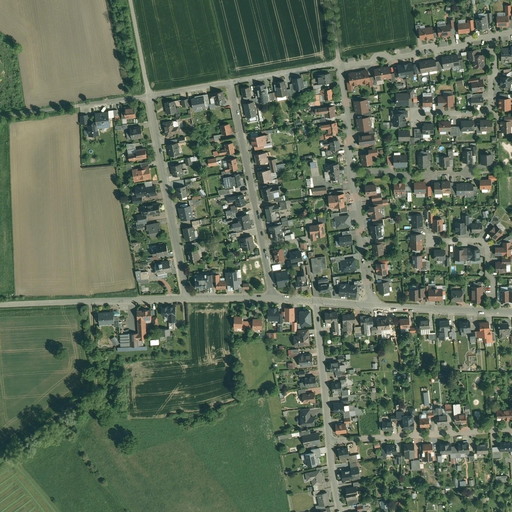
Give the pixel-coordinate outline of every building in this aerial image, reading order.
[(485,17),(479,18),(479,19),(476,20),(478,30),(482,30),(482,28),(487,27),(486,23),(485,17)] [(508,17),(497,17),(497,26),(508,25),(508,17)] [(468,23),(458,24),(459,33),(469,32),(469,30),(468,23)] [(449,25),(438,26),(439,36),(450,35),(450,28),(449,25)] [(421,29),(419,29),(420,33),(421,39),(425,38),(425,39),(429,39),(428,38),(433,37),(432,33),(432,27),(421,29)] [(511,49),(501,49),(501,61),(511,61),(511,47),(511,49)] [(458,55),(453,56),(450,57),(450,56),(450,57),(451,66),(459,65),(458,60),(458,55)] [(477,55),(468,56),(469,61),(473,60),(474,68),(484,66),(482,55),(479,56),(478,55),(477,55)] [(449,57),(446,58),(446,57),(442,58),(442,60),(443,65),(444,68),(451,66),(450,57),(449,57)] [(425,62),(419,63),(420,65),(420,70),(421,72),(429,71),(427,60),(425,61),(425,62)] [(435,60),(430,61),(429,60),(427,60),(429,71),(436,70),(437,70),(436,67),(435,62),(435,60)] [(403,65),(398,66),(398,67),(399,74),(400,77),(406,76),(404,64),(403,65)] [(411,64),(406,64),(404,64),(406,76),(413,75),(413,71),(411,65),(411,64)] [(389,67),(382,68),(383,79),(391,77),(390,74),(389,67)] [(382,68),(374,69),(375,76),(376,80),(383,79),(382,68)] [(367,71),(358,72),(360,83),(369,81),(369,77),(367,71)] [(358,72),(349,74),(350,82),(351,85),(360,83),(358,72)] [(329,73),(318,75),(319,84),(331,82),(330,78),(330,73),(329,73)] [(301,77),(293,79),(294,84),(295,89),(303,88),(301,77)] [(503,77),(501,77),(501,80),(500,80),(501,84),(501,87),(506,87),(507,87),(508,87),(509,87),(510,87),(510,82),(511,82),(511,77),(510,77),(503,77)] [(478,81),(472,81),(472,82),(473,91),(483,90),(482,82),(480,80),(478,81)] [(284,81),(276,82),(278,91),(276,91),(276,92),(277,97),(287,95),(286,90),(284,81)] [(265,84),(256,85),(258,96),(259,96),(260,102),(269,101),(268,94),(267,94),(265,84)] [(249,87),(241,88),(243,97),(251,95),(249,87)] [(332,89),(323,90),(324,99),(333,98),(332,89)] [(223,91),(209,94),(210,98),(215,97),(216,105),(225,103),(223,91)] [(408,94),(396,94),(397,105),(408,104),(408,97),(408,94)] [(452,95),(443,96),(443,97),(443,106),(453,105),(452,95)] [(205,96),(191,99),(193,108),(207,106),(205,96)] [(432,97),(423,97),(423,107),(433,107),(432,102),(432,97)] [(499,99),(499,109),(504,109),(505,110),(507,110),(508,109),(510,109),(510,99),(508,99),(499,99)] [(174,101),(165,102),(167,113),(176,112),(175,108),(174,101)] [(250,103),(244,104),(247,117),(256,116),(253,102),(250,103)] [(334,106),(325,107),(318,108),(315,109),(316,113),(319,113),(325,112),(326,117),(335,116),(334,106)] [(134,108),(124,109),(125,112),(122,112),(122,117),(125,117),(125,118),(135,117),(134,108)] [(407,111),(392,111),(392,115),(393,115),(393,125),(398,125),(405,125),(404,116),(407,116),(407,111)] [(108,112),(95,114),(95,115),(96,123),(97,128),(98,128),(97,127),(106,126),(106,125),(109,124),(110,126),(108,112)] [(172,121),(164,123),(165,132),(166,137),(171,136),(171,134),(179,132),(177,122),(177,121),(175,121),(172,122),(172,121)] [(473,121),(462,121),(462,130),(473,130),(473,121)] [(492,121),(481,121),(481,124),(481,130),(486,130),(487,131),(490,131),(492,129),(492,121)] [(505,121),(502,122),(502,132),(511,132),(511,122),(511,121),(505,121)] [(450,122),(439,122),(439,131),(450,131),(450,127),(450,122)] [(97,128),(96,123),(93,123),(92,125),(88,125),(89,136),(98,135),(97,128)] [(336,123),(328,124),(328,128),(329,133),(337,132),(336,123)] [(427,124),(427,123),(424,124),(424,126),(423,126),(423,129),(423,133),(429,133),(429,134),(432,134),(433,133),(433,124),(429,124),(427,124)] [(229,124),(221,125),(223,135),(231,133),(229,124)] [(141,127),(134,128),(130,128),(132,139),(143,137),(141,126),(140,126),(141,127)] [(423,133),(423,129),(414,129),(414,138),(423,138),(423,133)] [(409,131),(398,131),(399,140),(409,140),(410,140),(410,138),(409,131)] [(268,134),(259,136),(251,137),(253,146),(254,146),(263,144),(266,143),(266,141),(269,141),(268,134)] [(369,135),(359,136),(360,146),(370,145),(371,145),(373,145),(374,144),(375,144),(374,135),(374,134),(369,135)] [(338,139),(330,141),(330,145),(331,150),(337,149),(339,149),(338,139)] [(233,142),(224,144),(225,149),(226,154),(235,152),(233,142)] [(177,143),(168,145),(169,151),(169,152),(170,156),(179,154),(177,143)] [(136,153),(128,155),(129,160),(146,157),(145,149),(136,150),(136,153)] [(471,151),(463,151),(463,162),(472,162),(472,155),(472,151),(471,151)] [(266,153),(254,155),(256,164),(269,162),(268,158),(267,158),(266,153)] [(369,154),(361,155),(363,165),(372,164),(371,156),(370,154),(369,154)] [(492,154),(482,155),(482,164),(490,163),(492,163),(492,154)] [(406,155),(394,156),(394,164),(394,166),(407,166),(406,155)] [(427,155),(419,155),(419,167),(427,166),(427,160),(427,155)] [(448,157),(440,157),(440,166),(449,166),(449,160),(448,157)] [(236,158),(227,160),(229,167),(224,167),(225,172),(229,171),(230,171),(238,169),(236,158)] [(180,164),(172,166),(173,176),(182,174),(180,164)] [(338,164),(328,165),(329,167),(326,167),(327,172),(329,171),(330,180),(331,180),(331,184),(343,182),(342,173),(340,174),(338,164)] [(140,169),(134,170),(136,180),(142,178),(142,177),(143,176),(144,179),(150,178),(149,168),(140,170),(140,169)] [(270,169),(258,172),(260,182),(268,180),(272,180),(272,179),(270,169)] [(239,174),(233,175),(233,177),(234,185),(235,187),(241,185),(239,174)] [(233,177),(232,177),(231,176),(225,177),(225,182),(227,181),(227,183),(226,184),(227,188),(233,187),(233,185),(234,185),(233,177)] [(489,180),(480,180),(480,188),(491,188),(490,180),(489,180)] [(398,183),(398,184),(394,184),(394,193),(395,193),(396,194),(401,194),(401,193),(405,193),(404,184),(401,184),(401,183),(398,183)] [(425,183),(414,183),(415,193),(424,193),(425,193),(425,186),(425,183)] [(462,184),(457,184),(457,187),(457,194),(465,194),(465,184),(463,184),(462,184)] [(473,187),(473,184),(467,184),(466,184),(465,184),(465,194),(472,194),(473,194),(473,191),(473,187)] [(145,185),(135,187),(137,197),(141,196),(146,195),(147,197),(157,195),(155,186),(145,187),(145,185)] [(375,185),(365,186),(366,193),(369,195),(372,195),(376,194),(376,189),(376,188),(376,186),(375,185)] [(185,186),(176,188),(177,192),(177,193),(178,198),(187,196),(185,186)] [(271,187),(261,189),(262,194),(263,194),(264,200),(273,198),(272,193),(271,188),(271,187)] [(326,188),(313,189),(313,196),(323,195),(322,193),(327,192),(326,188)] [(243,194),(234,196),(235,199),(236,207),(245,205),(243,194)] [(337,195),(329,196),(329,200),(330,200),(331,204),(333,203),(333,204),(334,207),(340,206),(344,206),(343,201),(345,200),(344,194),(337,195)] [(158,203),(148,205),(143,206),(145,214),(145,216),(150,215),(160,213),(158,203)] [(274,206),(265,207),(268,221),(276,220),(275,211),(279,210),(278,205),(274,206)] [(373,206),(369,207),(369,209),(368,210),(369,213),(370,213),(370,218),(381,217),(380,206),(379,205),(373,206)] [(190,206),(179,208),(182,220),(191,218),(190,214),(191,214),(190,206)] [(494,214),(490,222),(494,226),(496,225),(500,220),(494,214)] [(247,215),(237,217),(239,223),(233,224),(234,230),(236,230),(242,228),(250,227),(247,215)] [(325,215),(318,216),(319,223),(323,223),(326,222),(325,215)] [(422,215),(412,215),(412,226),(422,226),(422,215)] [(339,217),(335,217),(336,225),(340,225),(340,227),(350,226),(349,216),(339,217)] [(433,219),(433,222),(433,230),(442,230),(442,219),(433,219)] [(159,223),(147,225),(147,229),(149,229),(150,233),(153,233),(154,236),(161,235),(159,223)] [(319,223),(318,223),(318,224),(315,225),(309,226),(311,240),(316,240),(315,234),(319,234),(319,237),(325,236),(323,223),(319,223)] [(463,223),(456,223),(456,233),(465,233),(464,224),(464,223),(463,223)] [(482,224),(472,224),(472,226),(472,232),(482,232),(482,224)] [(280,225),(269,227),(270,234),(282,231),(280,225)] [(374,226),(371,226),(372,237),(381,236),(380,225),(374,226)] [(494,226),(488,233),(495,240),(499,235),(501,235),(503,233),(503,232),(496,225),(494,226)] [(193,227),(183,229),(184,229),(185,236),(186,240),(195,239),(193,227)] [(282,231),(270,234),(271,240),(283,238),(282,231)] [(343,236),(339,237),(340,245),(353,244),(352,240),(351,240),(350,235),(343,236)] [(251,236),(241,238),(242,244),(243,244),(244,250),(243,250),(254,248),(251,236)] [(503,248),(495,248),(495,255),(510,255),(510,242),(508,242),(505,242),(503,242),(503,248)] [(376,244),(373,245),(374,255),(383,254),(382,245),(382,243),(376,244)] [(166,245),(156,247),(156,245),(150,246),(152,256),(158,255),(168,253),(166,245)] [(192,248),(188,249),(188,251),(190,261),(198,260),(198,259),(200,259),(200,257),(199,257),(198,251),(196,251),(196,250),(192,251),(192,248)] [(282,249),(274,251),(276,262),(280,262),(284,261),(282,249)] [(463,250),(455,250),(455,260),(464,260),(464,259),(467,259),(467,249),(463,249),(463,250)] [(479,249),(471,250),(471,249),(467,249),(467,259),(470,259),(470,260),(479,260),(479,257),(479,249)] [(445,251),(434,251),(434,260),(445,259),(445,258),(445,251)] [(301,253),(290,255),(291,262),(303,260),(301,253)] [(421,255),(413,256),(413,267),(420,267),(421,267),(421,261),(421,255)] [(315,258),(311,258),(313,274),(321,273),(321,269),(327,268),(325,256),(315,258)] [(345,260),(341,261),(342,272),(356,270),(355,259),(345,260)] [(169,261),(156,264),(157,274),(158,274),(158,273),(166,271),(167,272),(171,271),(169,261)] [(379,264),(377,264),(378,274),(387,273),(386,263),(379,264)] [(502,263),(496,263),(496,272),(506,272),(506,264),(506,263),(502,263)] [(308,264),(301,266),(302,273),(306,273),(306,274),(310,274),(308,264)] [(148,271),(138,272),(137,271),(135,271),(137,280),(149,279),(148,271)] [(287,271),(276,274),(278,284),(284,283),(288,278),(287,271)] [(219,272),(216,272),(216,274),(212,274),(212,281),(216,281),(216,287),(216,289),(226,289),(226,281),(219,281),(219,272)] [(236,272),(226,273),(227,285),(233,284),(233,288),(237,288),(237,283),(242,283),(241,278),(241,280),(241,278),(237,279),(236,272)] [(205,274),(195,275),(195,280),(196,288),(206,288),(206,282),(209,281),(212,281),(211,273),(211,274),(211,276),(206,276),(206,274),(206,273),(205,273),(205,274)] [(298,276),(298,280),(295,281),(295,282),(293,282),(291,285),(291,287),(293,289),(296,289),(297,290),(308,288),(306,278),(305,278),(305,275),(298,276)] [(387,282),(378,283),(379,293),(389,292),(388,283),(388,282),(387,282)] [(329,283),(319,284),(320,293),(330,291),(329,283)] [(348,284),(340,284),(339,295),(347,296),(348,284)] [(357,285),(353,285),(348,284),(347,296),(356,297),(357,285)] [(478,287),(472,287),(472,302),(482,302),(482,292),(483,291),(483,289),(481,288),(481,287),(478,287)] [(419,290),(410,290),(410,299),(420,299),(420,296),(419,290)] [(508,290),(500,290),(501,290),(501,303),(509,303),(508,290)] [(462,291),(451,291),(452,301),(462,301),(462,294),(462,291)] [(175,307),(162,307),(162,315),(166,315),(166,316),(169,315),(169,321),(175,321),(175,307)] [(268,320),(278,320),(278,314),(278,308),(268,308),(268,320)] [(294,308),(284,308),(284,320),(294,321),(294,308)] [(154,310),(137,310),(137,319),(138,319),(145,319),(151,319),(151,314),(154,314),(154,310)] [(300,325),(300,326),(311,325),(310,311),(299,312),(299,316),(300,325)] [(113,312),(98,313),(99,324),(100,324),(100,323),(108,322),(108,323),(113,323),(114,323),(113,319),(113,312)] [(337,312),(325,313),(326,324),(331,323),(332,333),(338,332),(337,312)] [(242,317),(237,317),(236,316),(236,317),(234,317),(234,328),(237,328),(237,329),(241,329),(241,328),(242,328),(242,322),(242,317)] [(372,317),(365,318),(365,316),(360,317),(361,326),(361,327),(362,333),(367,333),(366,325),(373,324),(372,317)] [(138,333),(120,334),(121,347),(142,346),(142,340),(146,339),(145,319),(138,319),(138,333)] [(252,330),(261,330),(262,319),(253,319),(252,330)] [(389,319),(377,319),(378,327),(376,327),(377,334),(382,334),(381,329),(389,329),(389,319)] [(409,319),(400,320),(401,328),(410,327),(409,319)] [(429,320),(420,320),(420,328),(429,328),(429,320)] [(449,321),(440,322),(440,328),(440,330),(438,330),(439,339),(445,339),(444,335),(450,335),(449,332),(450,332),(450,328),(449,328),(449,321)] [(469,322),(460,323),(461,331),(464,330),(464,332),(465,332),(470,331),(469,322)] [(488,323),(480,323),(480,331),(478,332),(478,337),(479,337),(479,340),(485,340),(485,342),(492,341),(495,341),(494,332),(489,332),(488,323)] [(508,323),(499,324),(499,326),(498,326),(498,327),(499,327),(500,337),(505,337),(505,334),(509,334),(508,323)] [(308,335),(299,336),(299,340),(294,340),(295,346),(309,345),(308,335)] [(119,343),(115,337),(111,339),(115,346),(119,343)] [(311,355),(303,356),(303,355),(299,355),(300,366),(312,365),(311,355)] [(339,363),(330,363),(330,372),(335,371),(340,371),(339,366),(339,363)] [(316,377),(302,379),(303,383),(300,383),(301,387),(317,386),(316,377)] [(341,383),(332,384),(332,383),(333,394),(338,393),(338,396),(342,396),(350,395),(349,390),(346,390),(345,390),(344,390),(342,391),(341,383)] [(314,394),(310,394),(306,394),(302,395),(303,396),(301,396),(301,402),(303,402),(303,403),(315,402),(314,394)] [(343,404),(334,404),(335,413),(343,412),(343,404)] [(465,415),(460,415),(459,405),(454,405),(454,416),(456,416),(456,420),(455,420),(455,423),(456,423),(456,424),(461,423),(461,424),(465,424),(465,423),(466,423),(465,415)] [(358,409),(358,407),(355,407),(355,411),(355,415),(363,415),(363,409),(358,409)] [(441,408),(436,409),(436,410),(436,417),(437,426),(442,426),(442,425),(447,424),(447,416),(442,416),(441,408)] [(511,410),(497,411),(497,420),(505,419),(505,421),(508,421),(508,419),(511,418),(511,410)] [(313,417),(309,418),(309,415),(301,415),(302,418),(301,418),(301,426),(314,425),(313,417)] [(404,417),(403,417),(403,419),(404,429),(413,429),(413,417),(412,418),(412,416),(404,417)] [(429,419),(420,419),(420,427),(429,427),(429,419)] [(392,422),(382,422),(382,424),(383,430),(392,430),(392,422)] [(346,424),(336,425),(337,433),(346,432),(346,424)] [(310,434),(303,436),(306,448),(313,446),(312,444),(319,443),(317,433),(310,434)] [(511,443),(501,444),(501,451),(511,450),(511,443)] [(414,444),(404,445),(405,458),(405,457),(410,457),(410,458),(414,458),(414,444)] [(432,444),(423,445),(423,453),(422,453),(423,459),(427,459),(428,460),(433,459),(434,459),(435,459),(434,454),(434,451),(433,451),(432,444)] [(450,444),(440,445),(441,454),(441,455),(441,454),(450,454),(451,454),(451,452),(450,444)] [(468,444),(458,445),(458,447),(455,447),(455,452),(456,458),(460,458),(460,453),(469,453),(468,444)] [(487,444),(477,445),(478,454),(488,453),(487,444)] [(396,445),(387,446),(387,448),(387,454),(396,453),(396,445)] [(308,467),(320,464),(318,457),(321,457),(319,448),(311,450),(312,452),(301,455),(302,460),(305,460),(305,462),(307,462),(308,467)] [(348,448),(338,450),(340,461),(345,460),(348,460),(349,460),(352,459),(351,456),(351,455),(349,456),(348,448)] [(356,455),(351,456),(352,459),(349,460),(350,463),(356,462),(358,462),(356,455)] [(419,460),(411,461),(412,471),(420,470),(419,460)] [(357,468),(351,469),(351,470),(342,472),(343,480),(352,479),(352,480),(360,478),(358,467),(357,468)] [(317,471),(306,473),(307,479),(312,478),(313,485),(317,484),(322,483),(320,471),(319,470),(317,471)] [(356,487),(346,489),(347,492),(346,492),(347,500),(348,504),(353,503),(358,502),(358,498),(356,498),(356,493),(357,493),(356,487)] [(320,494),(317,494),(318,496),(320,506),(325,505),(329,504),(327,492),(320,494)] [(387,500),(380,501),(381,509),(389,508),(387,500)] [(369,502),(357,504),(358,511),(364,510),(363,506),(369,505),(369,502)]
